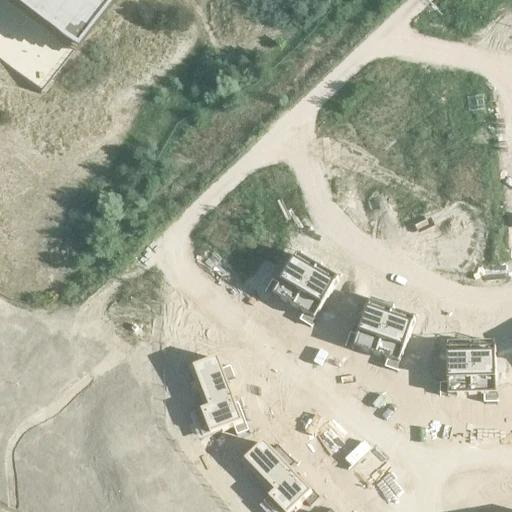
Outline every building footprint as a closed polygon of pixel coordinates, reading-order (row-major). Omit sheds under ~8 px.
[(0,0),(0,8),(66,60),(71,64),(122,0),(0,0)] [(250,92),(209,135),(228,154),(270,110),(250,92)] [(178,141),(98,215),(133,253),(213,179),(178,141)] [(272,283),(266,293),(273,297),(279,301),(278,302),(279,303),(280,301),(294,309),(320,264),(320,263),(317,268),(298,257),(301,252),(300,251),(279,287),(272,283)] [(320,264),(294,309),(304,315),(300,322),(310,328),(318,315),(320,315),(321,314),(319,314),(341,276),(340,275),(337,280),(318,269),(321,264),(320,264)] [(350,336),(346,347),(354,350),(354,349),(360,352),(360,354),(361,354),(362,352),(376,357),(394,308),(393,307),(391,313),(371,306),(373,300),(371,299),(357,338),(350,336)] [(394,308),(376,357),(388,361),(385,369),(396,372),(402,358),(403,358),(404,357),(402,357),(417,316),(415,315),(413,320),(393,313),(395,308),(394,308)] [(472,344),(471,344),(472,397),(484,397),(484,404),(496,404),(496,388),(498,388),(498,387),(496,387),(495,343),(493,344),(493,349),(472,350),(472,344)] [(448,386),(440,386),(440,398),(448,398),(448,397),(455,397),(455,399),(456,399),(456,397),(472,397),(471,344),(470,344),(470,350),(449,350),(449,345),(447,345),(448,386)] [(219,361),(195,371),(210,411),(211,413),(234,404),(235,404),(227,383),(235,380),(230,369),(223,372),(219,361)] [(210,411),(194,417),(204,442),(234,430),(237,438),(249,433),(246,425),(243,426),(234,404),(211,413),(210,411)] [(465,428),(471,435),(485,422),(479,416),(465,428)] [(429,455),(456,425),(448,417),(420,447),(429,455)] [(264,446),(246,464),(276,495),(278,496),(295,479),(296,479),(281,463),(287,457),(278,448),(272,454),(264,446)] [(276,495),(264,507),(268,511),(295,511),(305,503),(311,509),(320,501),(314,495),(312,496),(295,479),(278,496),(276,495)]
